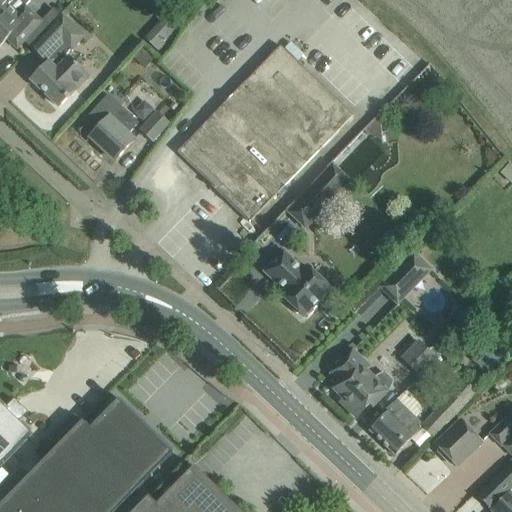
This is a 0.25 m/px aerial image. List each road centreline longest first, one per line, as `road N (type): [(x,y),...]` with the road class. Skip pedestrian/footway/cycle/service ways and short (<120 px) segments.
road 1 (tertiary): [(397,511),(194,321),(165,303),(99,287),(0,292)]
road 2 (residential): [(0,127),(89,209)]
